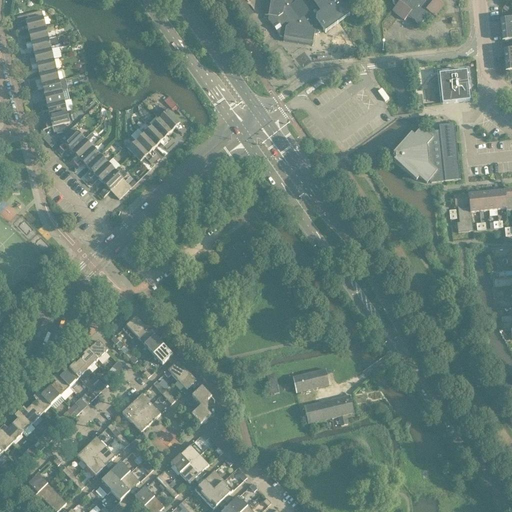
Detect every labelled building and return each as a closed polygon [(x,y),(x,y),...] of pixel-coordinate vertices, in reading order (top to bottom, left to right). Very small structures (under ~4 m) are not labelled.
[(325,34),(349,16),(340,4),(341,0),(267,0),(264,16),(269,17),(268,21),(280,38),(284,38),(283,42),(312,47),(314,36),(315,36),(323,31),(325,34)] [(404,21),(408,16),(420,26),(430,14),(434,18),(444,6),(439,2),(441,0),(391,0),(392,4),(396,7),(392,12),(404,21)] [(46,29),(41,12),(24,17),(17,18),(18,24),(17,25),(18,30),(27,28),(28,34),(46,29)] [(511,20),(499,21),(500,32),(511,30),(511,20)] [(48,40),(47,33),(54,31),(53,27),(46,29),(28,34),(30,39),(21,41),(22,46),(48,40)] [(511,41),(511,30),(500,32),(502,43),(511,41)] [(48,40),(22,46),(23,51),(32,49),(34,55),(51,50),(48,40)] [(51,50),(34,55),(35,60),(26,62),(27,67),(54,61),(51,50)] [(504,63),(511,61),(511,50),(503,52),(504,63)] [(54,61),(27,67),(29,72),(37,70),(39,76),(56,71),(54,61)] [(56,71),(39,76),(40,81),(31,83),(33,88),(59,82),(56,71)] [(439,75),(442,105),(470,102),(469,91),(470,89),(468,87),(466,72),(439,75)] [(61,92),(59,82),(33,88),(29,89),(30,94),(43,91),(44,97),(61,92)] [(67,91),(61,92),(44,97),(45,102),(33,105),(35,110),(64,103),(69,101),(67,91)] [(67,113),(64,103),(35,110),(36,115),(48,112),(49,117),(67,113)] [(171,103),(168,106),(173,112),(177,109),(174,106),(175,106),(171,103)] [(167,112),(159,120),(172,133),(176,129),(182,136),(186,132),(167,112)] [(69,124),(67,113),(49,117),(51,123),(42,125),(43,131),(52,128),(54,134),(63,132),(65,130),(64,125),(69,124)] [(167,137),(172,133),(159,120),(151,128),(170,147),(172,149),(176,146),(167,137)] [(440,134),(428,135),(421,129),(414,136),(411,134),(393,157),(394,158),(392,160),(394,162),(393,163),(416,181),(419,178),(426,185),(429,182),(431,184),(460,181),(454,125),(439,127),(440,134)] [(170,147),(151,128),(144,135),(156,148),(160,144),(166,151),(170,147)] [(77,133),(75,135),(71,131),(60,141),(64,145),(58,152),(62,156),(68,149),(72,154),(85,141),(77,133)] [(156,148),(144,135),(136,143),(155,162),(158,159),(152,152),(156,148)] [(73,168),(92,149),(87,143),(92,139),(90,136),(85,141),(72,154),(76,158),(70,164),(73,168)] [(52,140),(47,145),(51,149),(56,144),(52,140)] [(155,162),(136,143),(128,151),(140,164),(145,159),(151,166),(155,162)] [(92,149),(73,168),(77,171),(83,165),(87,169),(100,156),(92,149)] [(100,156),(87,169),(91,173),(85,179),(88,183),(107,164),(100,156)] [(107,164),(88,183),(92,187),(98,180),(102,184),(115,172),(107,164)] [(118,184),(123,180),(127,176),(119,168),(115,172),(102,184),(106,189),(100,195),(104,199),(110,192),(118,184)] [(115,197),(127,184),(123,180),(118,184),(110,192),(115,197)] [(119,201),(132,189),(127,184),(115,197),(119,201)] [(504,192),(495,193),(497,211),(506,210),(504,192)] [(495,193),(486,194),(488,212),(497,211),(495,193)] [(486,194),(477,195),(479,213),(488,212),(486,194)] [(471,214),(479,213),(477,195),(469,196),(470,214),(471,214)] [(458,215),(470,214),(469,196),(454,197),(455,207),(457,207),(458,215)] [(471,214),(470,214),(458,215),(459,224),(457,224),(458,234),(473,232),(471,214)] [(235,252),(223,261),(235,277),(259,259),(245,239),(232,248),(235,252)] [(145,328),(145,327),(136,318),(122,331),(132,340),(135,337),(145,328)] [(150,333),(145,328),(135,337),(144,347),(158,334),(153,330),(150,333)] [(158,334),(144,347),(153,356),(163,347),(158,342),(162,339),(158,334)] [(119,343),(114,338),(111,341),(116,346),(119,343)] [(107,352),(98,342),(88,352),(98,361),(107,352)] [(172,357),(163,347),(153,356),(162,366),(172,357)] [(80,353),(75,358),(88,371),(98,361),(88,352),(83,357),(80,353)] [(125,355),(129,360),(133,357),(128,352),(125,355)] [(137,362),(133,357),(129,360),(134,365),(137,362)] [(74,365),(69,370),(79,380),(88,371),(75,358),(71,362),(74,365)] [(187,373),(181,366),(178,363),(164,376),(168,379),(171,376),(177,382),(187,373)] [(61,372),(56,376),(69,389),(79,380),(69,370),(64,375),(61,372)] [(330,386),(326,370),(292,378),(296,395),(330,386)] [(116,371),(112,376),(115,379),(120,375),(116,371)] [(146,372),(143,375),(148,380),(151,377),(146,372)] [(196,383),(187,373),(177,382),(186,392),(196,383)] [(267,376),(272,395),(280,393),(275,374),(267,376)] [(55,384),(50,389),(60,398),(69,389),(56,376),(52,380),(55,384)] [(110,384),(115,379),(112,376),(107,381),(110,384)] [(153,386),(158,391),(161,388),(156,383),(153,386)] [(166,393),(161,388),(158,391),(162,396),(166,393)] [(42,390),(38,394),(50,408),(60,398),(50,389),(45,393),(42,390)] [(192,398),(201,408),(214,408),(214,402),(202,389),(192,398)] [(98,390),(93,394),(96,398),(101,393),(98,390)] [(170,397),(166,393),(162,396),(167,401),(170,397)] [(36,402),(31,407),(41,417),(50,408),(38,394),(33,399),(36,402)] [(96,398),(93,394),(88,399),(92,402),(96,398)] [(142,396),(132,406),(141,415),(151,406),(142,396)] [(350,396),(304,407),(308,424),(339,417),(341,427),(348,425),(346,416),(354,414),(350,396)] [(170,397),(167,401),(172,406),(175,402),(170,397)] [(122,415),(131,425),(141,415),(132,406),(122,415)] [(160,416),(151,406),(141,415),(151,425),(160,416)] [(23,408),(19,413),(32,426),(41,417),(31,407),(26,412),(23,408)] [(79,408),(74,413),(77,416),(82,412),(79,408)] [(214,408),(201,408),(191,417),(200,427),(214,414),(214,408)] [(18,420),(13,425),(22,435),(32,426),(19,413),(14,417),(18,420)] [(69,417),(73,421),(77,416),(74,413),(69,417)] [(151,425),(141,415),(131,425),(141,435),(151,425)] [(4,427),(0,431),(13,445),(22,435),(13,425),(8,430),(4,427)] [(108,429),(112,434),(116,430),(111,425),(108,429)] [(60,427),(55,431),(59,435),(63,430),(60,427)] [(120,435),(116,430),(112,434),(117,438),(120,435)] [(0,450),(3,454),(13,445),(0,431),(0,450)] [(50,436),(54,439),(59,435),(55,431),(50,436)] [(209,439),(204,434),(201,437),(206,442),(209,439)] [(125,440),(120,435),(117,438),(122,443),(125,440)] [(96,439),(87,449),(96,458),(106,449),(96,439)] [(130,445),(125,440),(122,443),(126,448),(130,445)] [(194,444),(180,457),(190,467),(199,457),(200,458),(203,454),(194,444)] [(41,445),(36,450),(40,453),(44,449),(41,445)] [(77,458),(86,468),(96,458),(87,449),(77,458)] [(115,459),(106,449),(96,458),(105,468),(115,459)] [(218,449),(215,452),(220,457),(223,454),(218,449)] [(31,454),(35,458),(40,453),(36,450),(31,454)] [(132,454),(136,459),(140,456),(135,451),(132,454)] [(170,466),(180,476),(190,467),(180,457),(170,466)] [(199,457),(190,467),(199,476),(209,467),(200,458),(199,457)] [(105,468),(96,458),(86,468),(96,477),(105,468)] [(53,463),(58,468),(61,464),(56,459),(53,463)] [(225,463),(230,468),(233,465),(228,460),(225,463)] [(22,463),(17,468),(21,472),(25,467),(22,463)] [(121,465),(111,474),(120,484),(130,474),(121,465)] [(154,471),(149,466),(146,469),(151,474),(154,471)] [(199,476),(190,467),(180,476),(189,486),(199,476)] [(13,473),(16,476),(21,472),(17,468),(13,473)] [(62,472),(67,477),(70,474),(65,469),(62,472)] [(214,473),(204,482),(214,492),(223,483),(214,473)] [(75,479),(70,474),(67,477),(72,482),(75,479)] [(101,483),(111,493),(120,484),(111,474),(101,483)] [(139,484),(130,474),(120,484),(130,493),(139,484)] [(247,479),(242,474),(239,477),(244,483),(247,479)] [(156,480),(161,484),(164,481),(159,476),(156,480)] [(30,495),(34,499),(48,487),(38,477),(28,486),(33,492),(30,495)] [(80,483),(75,479),(72,482),(76,487),(80,483)] [(169,486),(164,481),(161,484),(165,489),(169,486)] [(195,491),(204,501),(214,492),(204,482),(195,491)] [(84,488),(80,483),(76,487),(81,491),(84,488)] [(233,493),(223,483),(214,492),(223,502),(233,493)] [(130,493),(120,484),(111,493),(120,503),(130,493)] [(257,490),(252,485),(249,488),(254,493),(257,490)] [(173,491),(169,486),(165,489),(170,494),(173,491)] [(48,487),(34,499),(39,504),(42,501),(47,506),(57,496),(48,487)] [(135,499),(144,509),(154,500),(145,490),(135,499)] [(173,491),(170,494),(175,499),(178,496),(173,491)] [(223,502),(214,492),(204,501),(213,511),(223,502)] [(87,497),(91,502),(95,499),(90,494),(87,497)] [(57,496),(47,506),(53,511),(59,511),(66,506),(57,496)] [(238,498),(229,508),(232,511),(243,511),(248,508),(238,498)] [(99,504),(95,499),(91,502),(93,503),(96,507),(99,504)] [(154,500),(144,509),(147,511),(161,511),(164,509),(154,500)] [(266,500),(263,503),(268,508),(271,505),(266,500)] [(180,505),(185,510),(188,507),(184,502),(180,505)]
